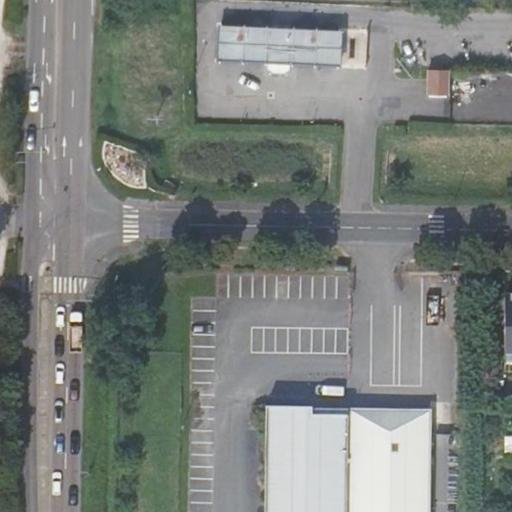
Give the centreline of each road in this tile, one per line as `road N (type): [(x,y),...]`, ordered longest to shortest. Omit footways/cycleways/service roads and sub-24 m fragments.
road 1 (tertiary): [(71,228),(511,231)]
road 2 (secondary): [(65,511),(71,228)]
road 3 (secondary): [(48,228),(42,511)]
road 4 (unknown): [(227,97),(200,85),(197,67),(202,35),(220,15),(257,3),(379,22)]
road 5 (secondary): [(71,228),(76,0)]
road 6 (secondary): [(52,0),(48,228)]
